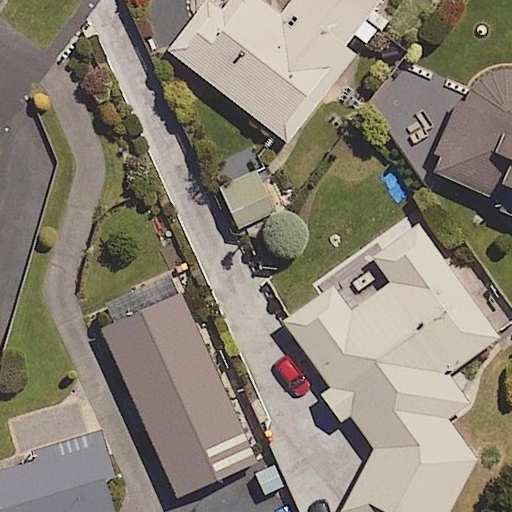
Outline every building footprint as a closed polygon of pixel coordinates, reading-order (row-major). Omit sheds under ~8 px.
[(375,10),(382,0),(291,0),(280,14),(261,0),(227,0),(221,8),(210,0),(206,0),(167,50),(285,141),(353,54),(342,46),(353,32),(366,42),(385,18),(375,10)] [(463,109),(456,106),(428,169),(496,198),(493,206),(511,214),(511,69),(506,66),(492,66),(478,75),(463,109)] [(270,214),(255,171),(219,183),(234,226),(270,214)] [(283,320),(329,388),(321,394),(341,424),(349,418),(372,452),(342,511),(343,511),(447,511),(480,450),(444,431),(462,398),(445,372),(510,328),(474,275),(463,283),(416,215),(313,285),(320,295),(283,320)] [(254,461),(179,294),(100,329),(175,496),(254,461)] [(114,475),(101,434),(0,465),(0,511),(106,511),(111,511),(101,479),(114,475)]
